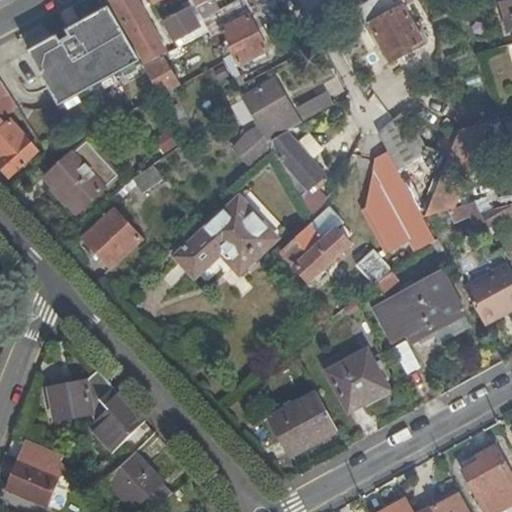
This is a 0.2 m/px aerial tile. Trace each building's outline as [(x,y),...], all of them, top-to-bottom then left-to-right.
[(111,0),(146,65),(163,55),(166,54),(136,0),(111,0)] [(423,44),(404,9),(408,6),(405,0),(368,0),(354,8),(365,29),(369,27),(389,63),(423,44)] [(511,0),(498,0),(506,32),(511,30),(511,0)] [(61,109),(142,63),(110,8),(81,24),(84,30),(75,36),(71,30),(67,32),(70,39),(63,43),(59,37),(31,53),(61,109)] [(175,42),(200,27),(188,8),(164,23),(175,42)] [(267,49),(249,15),(220,31),(228,45),(223,47),(226,52),(230,50),(238,64),(267,49)] [(81,24),(71,30),(75,36),(84,30),(81,24)] [(161,97),(180,86),(163,55),(146,65),(144,66),(161,97)] [(11,116),(19,110),(0,80),(0,100),(9,114),(11,116)] [(253,102),(267,127),(292,114),(274,81),(258,90),(262,97),(253,102)] [(38,151),(10,120),(0,129),(0,165),(10,176),(38,151)] [(396,169),(411,195),(420,189),(411,172),(416,169),(390,120),(386,123),(377,134),(396,169)] [(453,209),(478,125),(473,127),(460,130),(459,133),(448,160),(423,218),(453,209)] [(448,160),(459,133),(449,130),(438,155),(448,160)] [(272,140),(273,139),(267,132),(240,158),(251,169),(270,151),(272,140)] [(311,223),(326,197),(318,188),(329,178),(286,132),(273,139),(272,140),(275,151),(308,189),(297,199),(311,223)] [(119,176),(86,139),(47,175),(56,184),(52,189),(64,202),(68,198),(81,211),(119,176)] [(135,176),(147,189),(163,177),(152,165),(135,176)] [(436,240),(423,218),(411,195),(396,169),(378,179),(419,252),(430,243),(436,240)] [(143,193),(147,189),(135,176),(132,180),(143,193)] [(195,278),(220,253),(224,249),(244,269),(276,239),(238,199),(176,257),(195,278)] [(511,205),(505,208),(497,210),(502,220),(511,214),(511,205)] [(327,207),(311,223),(281,251),(310,283),(351,245),(337,230),(343,224),(327,207)] [(141,239),(115,210),(84,238),(110,268),(141,239)] [(497,210),(479,215),(487,229),(502,220),(497,210)] [(442,252),(436,240),(430,243),(437,255),(442,252)] [(224,249),(220,253),(239,274),(244,269),(224,249)] [(376,285),(393,270),(377,251),(359,267),(376,285)] [(495,272),(464,290),(483,324),(508,310),(510,313),(511,312),(511,273),(501,255),(490,261),(495,272)] [(461,314),(439,272),(374,310),(391,342),(406,334),(411,343),(461,314)] [(483,324),(485,328),(510,313),(508,310),(483,324)] [(204,339),(196,330),(181,344),(195,358),(196,359),(215,340),(209,334),(204,339)] [(366,405),(364,401),(388,388),(367,350),(327,372),(349,414),(366,405)] [(144,422),(98,372),(87,381),(93,413),(95,423),(101,430),(99,431),(105,439),(104,440),(113,450),(144,422)] [(55,420),(93,413),(87,381),(50,389),(55,420)] [(290,455),(337,431),(315,394),(270,419),(290,455)] [(154,433),(151,429),(146,433),(150,437),(154,433)] [(64,459),(26,442),(7,490),(47,507),(60,478),(68,472),(62,464),(64,459)] [(495,511),(511,503),(511,476),(497,447),(479,457),(481,462),(463,472),(484,511),(495,511)] [(83,488),(91,496),(106,481),(127,460),(119,452),(83,488)] [(127,460),(106,481),(133,508),(145,497),(156,508),(175,494),(135,453),(127,460)] [(465,511),(457,497),(432,510),(433,511),(465,511)] [(407,500),(389,509),(390,511),(400,511),(411,506),(407,500)]
